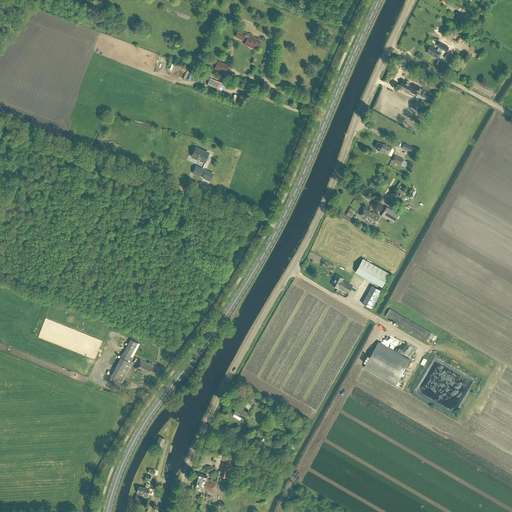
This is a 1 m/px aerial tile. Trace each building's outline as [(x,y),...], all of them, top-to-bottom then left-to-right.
[(450,5),(458,10),(461,5),(453,1),(450,5)] [(258,47),(261,41),(253,37),(254,36),(238,29),(235,37),(246,41),(244,45),(249,47),(248,48),(252,49),(254,45),(258,47)] [(429,46),(426,52),(431,55),(438,59),(441,52),(434,48),(434,49),(429,46)] [(226,73),(229,64),(218,60),(214,68),(226,73)] [(208,68),(206,73),(216,76),(218,71),(208,68)] [(186,74),(182,72),(182,73),(178,71),(175,78),(182,82),(186,74)] [(217,88),(216,91),(220,93),(224,83),(212,78),(210,78),(208,84),(217,88)] [(402,80),(399,87),(416,94),(421,96),(424,90),(419,88),(420,87),(413,83),(412,85),(402,80)] [(377,142),(374,147),(375,148),(375,149),(387,155),(391,156),(394,150),(393,149),(393,148),(391,147),(385,144),(385,145),(377,142)] [(196,146),(191,157),(205,163),(210,152),(196,146)] [(401,165),(401,164),(405,167),(407,162),(403,160),(403,159),(395,155),(392,161),(401,165)] [(193,173),(200,176),(204,168),(197,164),(193,173)] [(211,181),(214,172),(206,169),(202,177),(211,181)] [(408,196),(407,196),(403,194),(404,192),(406,189),(399,186),(396,193),(404,196),(404,197),(406,198),(407,197),(408,196)] [(363,209),(359,215),(364,218),(363,219),(373,225),(379,217),(371,212),(371,213),(363,209)] [(386,210),(382,214),(385,218),(386,217),(390,221),(396,214),(394,213),(392,215),(386,210)] [(355,272),(381,287),(389,274),(363,259),(355,272)] [(336,276),(331,284),(338,288),(338,286),(341,288),(341,289),(347,293),(348,294),(352,286),(351,285),(342,280),(343,279),(336,276)] [(371,309),(381,291),(372,286),(363,304),(371,309)] [(433,334),(389,309),(385,317),(388,319),(388,318),(428,341),(433,334)] [(132,354),(138,342),(130,338),(123,353),(122,352),(120,357),(111,375),(122,381),(132,363),(128,361),(132,354)] [(405,377),(408,372),(404,370),(410,360),(378,342),(363,367),(395,385),(401,375),(405,377)] [(148,363),(139,358),(134,368),(147,375),(149,372),(154,374),(157,368),(154,367),(155,366),(152,365),(153,363),(149,361),(148,363)] [(233,413),(234,413),(233,415),(233,416),(235,417),(236,417),(237,415),(244,419),(247,413),(236,407),(233,413)] [(158,448),(160,449),(161,446),(162,444),(165,439),(160,437),(155,446),(158,448)] [(223,464),(220,476),(226,477),(227,478),(230,466),(229,465),(223,464)] [(203,491),(213,494),(216,482),(206,479),(207,476),(197,474),(194,487),(204,489),(203,491)] [(143,494),(143,495),(147,496),(149,489),(148,488),(149,483),(146,483),(145,487),(139,486),(137,493),(143,494)]
